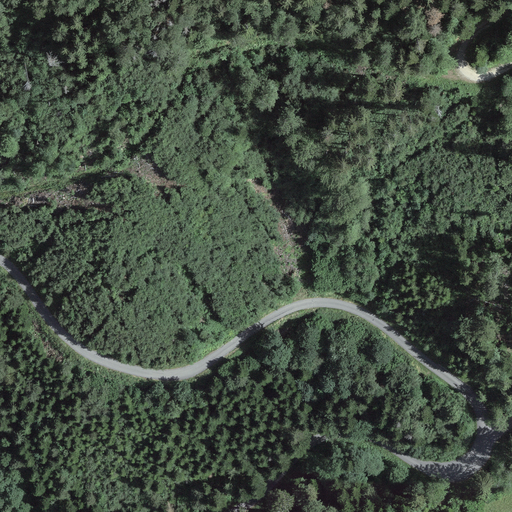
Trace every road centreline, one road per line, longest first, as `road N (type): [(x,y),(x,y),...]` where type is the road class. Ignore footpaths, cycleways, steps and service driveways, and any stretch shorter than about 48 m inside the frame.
road 1 (unclassified): [(235,511),(330,433),(367,435),(434,469),(464,467),(488,429),(468,393),(379,322),(333,300),(275,315),(211,361),(174,376),(104,362),(82,350),(0,258)]
road 2 (track): [(511,65),(477,76),(460,62),(474,36),(511,13)]
